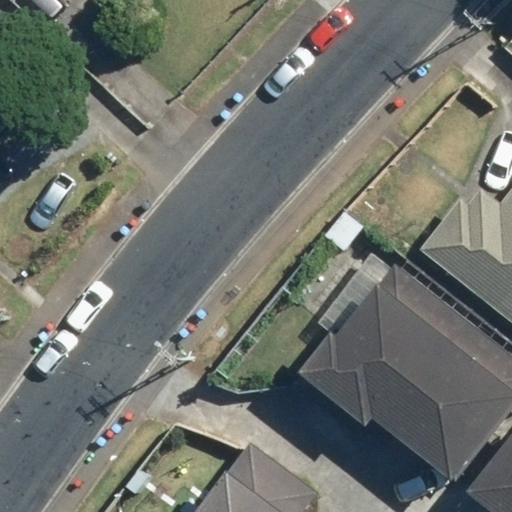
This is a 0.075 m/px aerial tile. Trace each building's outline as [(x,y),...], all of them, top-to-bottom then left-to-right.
[(0,144),(29,112),(0,84),(0,144)] [(511,186),(489,168),(433,237),(511,300),(511,186)] [(511,334),(411,253),(325,358),(472,478),(511,428),(511,334)] [(332,511),(347,493),(265,434),(208,511),(332,511)] [(511,495),(511,454),(492,480),(511,495)]
